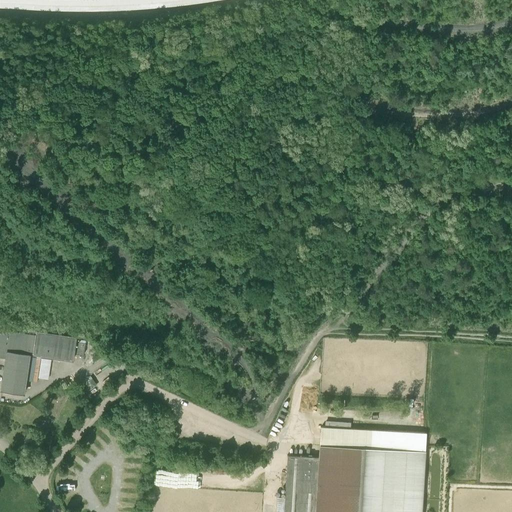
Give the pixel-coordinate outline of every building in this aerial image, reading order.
[(0,0),(0,6),(31,8),(61,9),(90,9),(100,9),(111,9),(121,8),(137,7),(153,6),(163,5),(173,4),(186,3),(192,2),(205,0),(0,0)] [(0,355),(7,357),(1,391),(23,394),(29,352),(73,359),(74,353),(76,341),(77,337),(36,331),(36,335),(9,331),(9,335),(0,333),(0,355)] [(85,342),(76,341),(74,353),(84,354),(85,342)] [(421,511),(426,432),(321,426),(319,456),(287,455),(285,498),(277,497),(275,511),(421,511)] [(157,484),(197,486),(197,472),(158,470),(157,484)]
